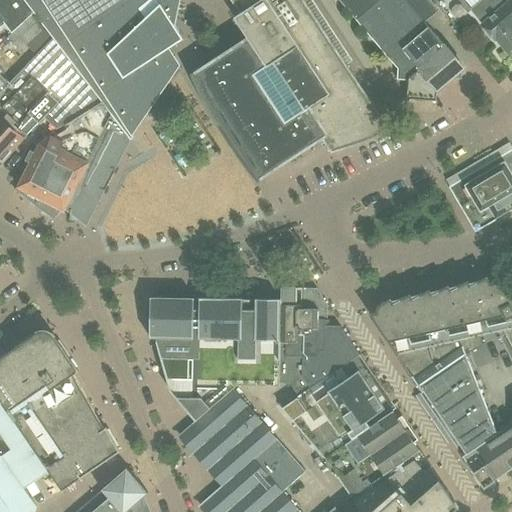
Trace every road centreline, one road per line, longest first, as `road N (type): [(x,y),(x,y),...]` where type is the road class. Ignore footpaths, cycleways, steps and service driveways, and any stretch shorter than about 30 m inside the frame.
road 1 (residential): [(341,252),(341,301),(476,505)]
road 2 (residential): [(177,511),(82,262)]
road 3 (residential): [(193,0),(184,77),(289,217)]
road 4 (residential): [(329,214),(348,192),(511,100)]
road 5 (residential): [(82,262),(189,251),(289,217)]
road 6 (residential): [(341,252),(427,253),(511,239)]
